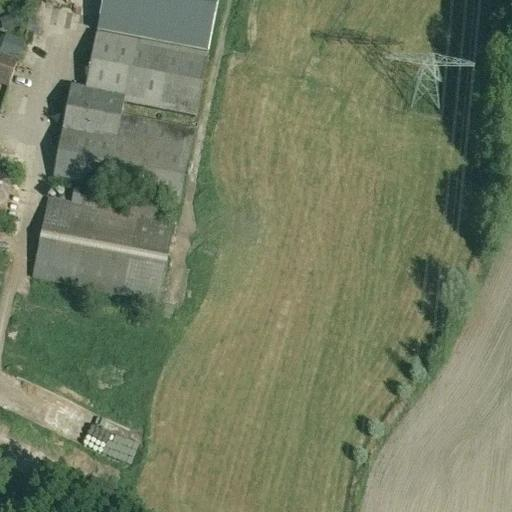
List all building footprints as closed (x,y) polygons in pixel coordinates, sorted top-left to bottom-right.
[(103,0),(96,34),(208,56),(219,0),(103,0)] [(0,20),(0,24),(3,34),(16,30),(12,17),(0,20)] [(195,132),(122,118),(125,104),(197,119),(209,59),(98,37),(87,93),(73,90),(55,182),(181,207),(195,132)] [(0,57),(0,85),(10,89),(18,65),(0,57)] [(0,213),(7,215),(13,176),(0,173),(0,213)] [(35,280),(160,303),(175,224),(157,221),(159,206),(75,189),(73,205),(50,201),(35,280)] [(90,425),(98,420),(93,412),(78,421),(88,436),(95,432),(90,425)]
